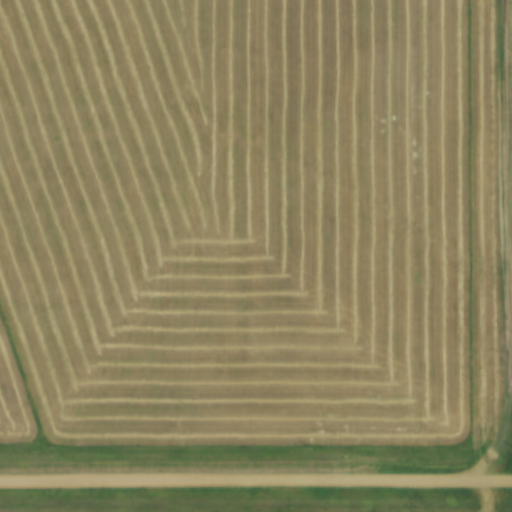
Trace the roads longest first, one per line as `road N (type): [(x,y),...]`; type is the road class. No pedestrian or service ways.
road 1 (tertiary): [(511,486),(0,484)]
road 2 (track): [(497,486),(493,0)]
